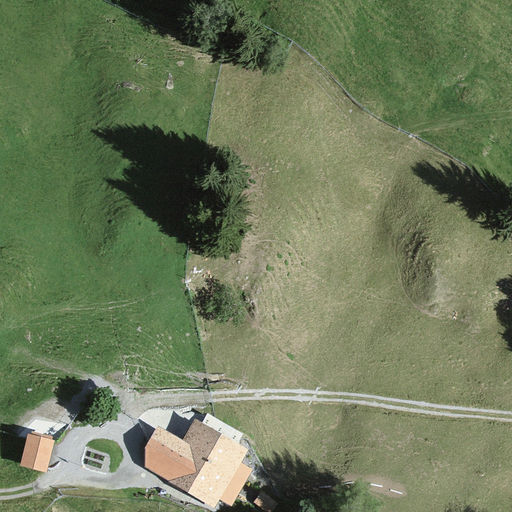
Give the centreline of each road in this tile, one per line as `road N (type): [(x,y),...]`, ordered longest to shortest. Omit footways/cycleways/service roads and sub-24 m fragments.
road 1 (track): [(126,423),(141,401),(298,393),(511,416)]
road 2 (track): [(54,481),(88,425),(126,423),(139,439),(137,463),(128,480),(72,475)]
